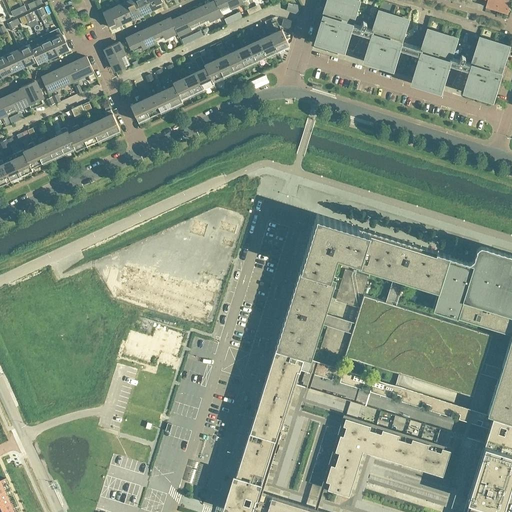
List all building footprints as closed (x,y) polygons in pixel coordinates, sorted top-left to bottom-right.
[(142,14),(135,0),(122,0),(124,2),(132,19),(142,14)] [(152,10),(147,0),(135,0),(142,14),(152,10)] [(161,0),(160,0),(147,0),(152,10),(162,5),(160,1),(161,0)] [(221,14),(214,0),(215,1),(202,6),(203,8),(194,12),(200,24),(221,14)] [(242,2),(241,0),(214,0),(221,14),(222,14),(221,11),(242,2)] [(421,48),(400,42),(400,41),(406,21),(378,12),(372,29),(372,30),(364,27),(366,22),(362,20),(360,26),(351,23),(352,23),(351,23),(358,3),(349,0),(326,0),(314,40),(343,49),(349,30),(350,29),(362,33),(362,34),(353,51),(364,55),(363,59),(392,68),(398,50),(419,56),(411,81),(440,90),(447,65),(448,63),(460,67),(460,68),(461,68),(451,86),(463,89),(463,90),(491,99),(507,48),(479,39),(471,63),(471,64),(463,61),(462,61),(465,56),(461,55),(459,60),(458,60),(450,57),(455,40),(448,38),(427,31),(421,48)] [(496,9),(499,0),(487,0),(486,6),(496,9)] [(507,12),(510,0),(499,0),(496,9),(507,12)] [(124,2),(114,7),(121,24),(132,19),(124,2)] [(297,14),(300,7),(293,5),(292,7),(288,5),(286,10),(297,14)] [(121,24),(114,7),(103,12),(109,24),(110,24),(112,28),(121,24)] [(200,24),(194,12),(185,16),(184,15),(172,20),(171,18),(170,18),(178,34),(200,24)] [(229,16),(224,19),(227,25),(233,23),(229,16)] [(17,18),(11,21),(7,23),(10,30),(14,28),(14,27),(20,24),(17,18)] [(178,34),(170,18),(148,28),(155,42),(176,32),(177,34),(178,34)] [(68,50),(60,33),(58,28),(48,33),(50,37),(58,54),(61,52),(61,53),(68,50)] [(155,42),(148,28),(126,38),(133,52),(155,42)] [(289,45),(281,29),(270,34),(278,50),(284,47),(289,45)] [(278,50),(270,34),(259,39),(267,55),(278,50)] [(191,41),(188,36),(181,39),(184,44),(191,41)] [(58,54),(50,37),(40,42),(48,59),(58,54)] [(267,55),(259,39),(248,44),(256,60),(267,55)] [(48,59),(40,42),(31,46),(29,43),(29,44),(37,61),(36,61),(38,63),(48,59)] [(129,64),(118,42),(104,48),(115,71),(129,64)] [(37,61),(29,44),(19,48),(27,65),(36,61),(37,61)] [(256,60),(248,44),(238,49),(245,65),(256,60)] [(245,65),(238,49),(227,54),(234,70),(245,65)] [(22,67),(14,51),(4,55),(12,72),(22,67)] [(234,70),(227,54),(216,59),(223,75),(234,70)] [(12,72),(4,55),(0,57),(0,72),(2,77),(12,72)] [(93,70),(86,56),(64,67),(71,81),(93,70)] [(223,75),(216,59),(205,64),(213,83),(214,83),(213,80),(223,75)] [(213,83),(205,64),(204,64),(206,67),(195,72),(202,88),(213,83)] [(71,81),(64,67),(42,77),(49,91),(71,81)] [(202,88),(195,72),(184,77),(192,93),(202,88)] [(192,93),(184,77),(173,82),(182,101),(182,100),(181,98),(192,93)] [(40,94),(34,80),(20,87),(22,90),(28,104),(31,109),(43,103),(39,94),(40,94)] [(182,101),(173,82),(174,85),(164,90),(171,106),(182,101)] [(74,86),(77,94),(82,91),(79,84),(74,86)] [(28,104),(22,90),(0,99),(7,113),(23,106),(28,104)] [(171,106),(164,90),(153,95),(160,111),(171,106)] [(60,101),(57,94),(51,97),(55,104),(60,101)] [(160,111),(153,95),(142,100),(149,116),(160,111)] [(149,116),(142,100),(131,105),(138,121),(149,116)] [(88,102),(82,105),(85,112),(91,109),(88,102)] [(120,129),(112,113),(110,109),(106,111),(107,115),(101,118),(109,134),(120,129)] [(109,134),(101,118),(99,114),(95,116),(97,120),(90,123),(98,139),(109,134)] [(98,139),(90,123),(89,119),(84,121),(86,125),(81,128),(79,128),(87,144),(98,139)] [(87,144),(79,128),(81,128),(79,124),(73,126),(75,130),(69,133),(67,130),(76,149),(87,144)] [(76,149),(67,130),(65,127),(61,129),(63,133),(56,135),(64,152),(74,147),(75,150),(76,149)] [(56,135),(55,132),(50,134),(52,138),(46,140),(45,141),(53,157),(64,152),(56,135)] [(46,140),(44,137),(39,139),(41,143),(35,145),(34,146),(42,162),(53,157),(45,141),(46,140)] [(42,162),(34,146),(35,145),(33,142),(28,144),(30,148),(24,150),(23,151),(32,170),(33,169),(31,167),(42,162)] [(32,170),(23,151),(24,150),(23,149),(12,154),(21,175),(32,170)] [(21,175),(12,154),(8,157),(9,160),(3,163),(10,180),(21,175)] [(3,163),(1,159),(0,160),(0,184),(10,180),(3,163)] [(492,415),(511,421),(511,253),(485,245),(483,245),(482,245),(481,245),(480,245),(479,245),(478,245),(478,246),(477,247),(476,248),(476,250),(474,255),(473,257),(472,259),(471,259),(471,260),(469,261),(468,261),(467,261),(450,255),(449,255),(448,255),(447,255),(444,254),(442,253),(442,254),(439,253),(439,252),(437,251),(436,251),(436,252),(433,251),(433,250),(431,249),(431,250),(428,249),(428,248),(425,248),(422,247),(419,246),(416,245),(414,244),(413,244),(413,245),(410,244),(410,243),(408,242),(408,243),(405,242),(404,241),(405,241),(402,241),(399,240),(399,239),(396,239),(393,238),(391,237),(390,237),(387,236),(385,235),(385,236),(382,235),(382,234),(379,234),(379,233),(379,234),(376,233),(376,232),(373,232),(370,231),(368,230),(367,230),(364,229),(362,228),(362,229),(359,228),(359,227),(356,226),(356,227),(353,226),(353,225),(350,224),(350,225),(347,224),(347,223),(345,223),(344,223),(341,222),(339,221),(336,220),(335,220),(336,220),(333,219),(333,220),(330,219),(330,218),(327,217),(327,218),(324,217),(324,216),(322,215),(322,216),(321,216),(318,215),(318,214),(316,214),(316,216),(315,219),(314,222),(313,225),(312,227),(312,228),(313,228),(312,231),(311,231),(310,233),(311,233),(310,236),(309,236),(308,239),(309,239),(308,242),(307,242),(307,245),(306,248),(305,250),(304,254),(303,256),(302,259),(301,262),(302,262),(301,265),(300,265),(300,267),(300,268),(299,271),(298,271),(298,273),(297,276),(297,277),(296,279),(295,282),(294,285),(294,288),(293,288),(292,290),(293,290),(293,291),(292,294),(291,294),(291,296),(290,299),(290,300),(289,302),(288,305),(287,308),(286,311),(285,313),(285,314),(286,314),(285,317),(284,317),(284,319),(283,322),(282,322),(282,325),(283,325),(282,328),(281,328),(280,330),(280,331),(281,331),(280,334),(279,334),(278,336),(279,337),(278,340),(277,339),(277,340),(276,342),(277,342),(276,342),(277,342),(276,345),(275,345),(275,347),(311,359),(336,277),(330,275),(337,253),(359,260),(357,266),(438,291),(433,308),(493,327),(493,328),(501,331),(502,330),(511,333),(487,413),(492,415)] [(191,236),(14,329),(109,511),(141,511),(144,511),(145,507),(159,511),(164,496),(165,497),(184,435),(207,442),(264,259),(191,236)] [(359,307),(369,276),(345,269),(335,300),(359,307)] [(344,356),(354,324),(330,317),(320,349),(344,356)] [(496,511),(499,504),(502,505),(511,474),(511,421),(492,415),(488,428),(484,441),(292,382),(296,368),(300,355),(275,347),(266,374),(236,471),(233,470),(221,506),(226,508),(224,511),(496,511)] [(341,376),(340,378),(341,379),(341,380),(340,380),(339,381),(361,388),(362,386),(363,383),(371,386),(369,391),(391,398),(393,393),(394,393),(400,395),(399,400),(421,407),(422,402),(430,404),(429,409),(450,416),(451,414),(451,413),(452,411),(460,413),(458,418),(488,428),(492,415),(487,413),(481,412),(469,408),(311,359),(300,355),(296,368),(331,379),(333,374),(341,376)] [(469,408),(481,412),(492,377),(480,373),(469,408)] [(0,506),(9,502),(5,492),(0,493),(0,506)] [(13,511),(9,502),(0,506),(0,511),(13,511)]
